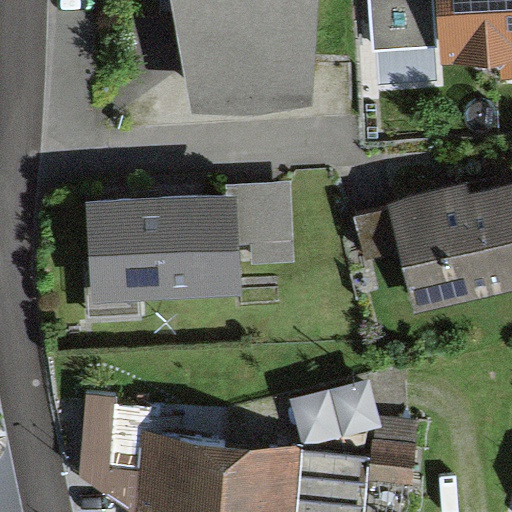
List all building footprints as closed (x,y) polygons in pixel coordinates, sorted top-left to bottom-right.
[(189,0),(197,77),(307,73),(313,0),(189,0)] [(364,0),(366,47),(425,45),(424,0),(364,0)] [(511,0),(438,0),(440,53),(511,51),(511,0)] [(407,245),(416,288),(511,267),(511,161),(347,196),(359,255),(407,245)] [(97,281),(225,274),(220,182),(92,189),(97,281)] [(370,462),(404,463),(406,414),(372,413),(370,462)] [(145,511),(249,511),(250,506),(353,511),(357,430),(151,419),(145,511)]
